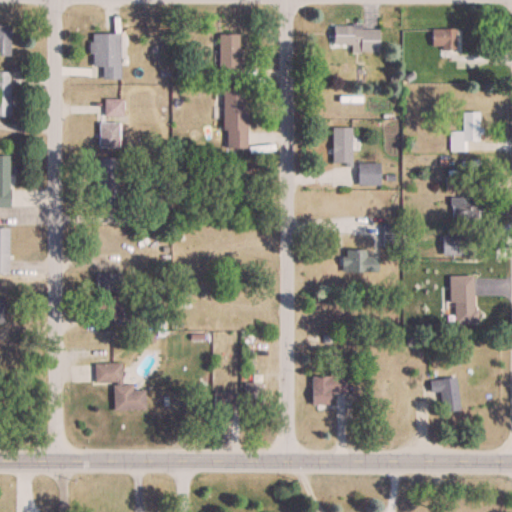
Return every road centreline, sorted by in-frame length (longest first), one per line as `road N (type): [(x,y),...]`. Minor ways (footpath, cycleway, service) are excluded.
road 1 (residential): [(0,459),(511,460)]
road 2 (residential): [(61,460),(54,0)]
road 3 (residential): [(286,457),(286,0)]
